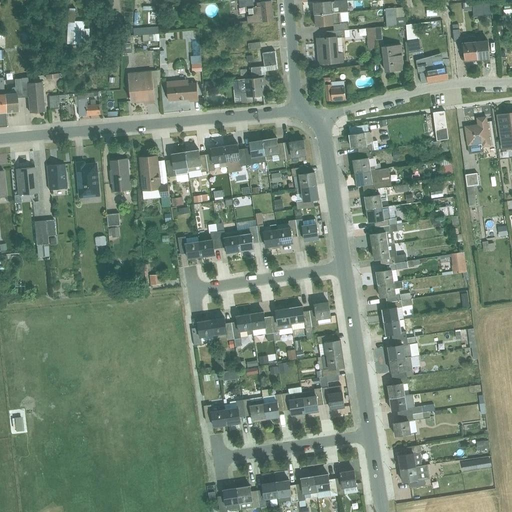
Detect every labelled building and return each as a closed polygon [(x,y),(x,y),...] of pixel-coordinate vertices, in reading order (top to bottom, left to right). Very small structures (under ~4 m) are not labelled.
[(315,15),(347,12),(346,0),(314,3),(315,15)] [(248,24),(274,22),(271,1),(257,3),(257,7),(253,8),(254,15),(252,17),(247,17),(248,21),(248,24)] [(490,1),(472,2),(473,11),(473,17),(492,15),(490,1)] [(473,11),(472,2),(463,3),(464,12),(473,11)] [(385,10),(386,27),(406,26),(406,18),(404,18),(404,8),(385,10)] [(69,9),(67,44),(86,45),(87,39),(83,38),(84,23),(75,23),(75,9),(69,9)] [(344,31),(349,30),(348,23),(349,23),(348,12),(347,12),(315,15),(316,27),(333,26),(334,31),(326,32),(344,31)] [(170,19),(162,19),(162,29),(170,28),(170,19)] [(476,41),(475,37),(460,38),(459,25),(452,25),(454,42),(460,42),(461,53),(464,53),(465,61),(478,60),(476,41)] [(158,34),(158,27),(134,28),(135,37),(143,36),(158,34)] [(366,29),(368,49),(375,48),(374,40),(376,40),(375,28),(366,29)] [(344,31),(326,32),(327,38),(317,39),(319,65),(344,63),(344,53),(343,53),(342,38),(345,38),(344,31)] [(158,34),(143,36),(143,42),(154,41),(154,43),(157,43),(157,47),(159,47),(159,34),(158,34)] [(134,43),(134,37),(124,38),(123,54),(131,53),(130,44),(134,43)] [(421,51),(420,39),(408,40),(409,53),(421,51)] [(478,60),(490,59),(488,40),(476,41),(478,60)] [(260,42),(248,44),(249,51),(261,49),(260,42)] [(401,45),(383,47),(386,73),(404,71),(401,45)] [(275,52),(263,53),(264,67),(251,68),(252,76),(262,75),(266,75),(265,71),(278,69),(275,52)] [(202,72),(201,56),(191,57),(192,72),(202,72)] [(426,72),(420,73),(422,84),(448,79),(445,63),(430,66),(429,64),(425,65),(426,72)] [(160,70),(128,74),(131,103),(147,101),(148,104),(155,103),(153,86),(160,85),(160,70)] [(58,74),(46,76),(46,80),(50,83),(55,82),(59,79),(58,74)] [(22,78),(23,98),(29,97),(30,113),(44,112),(41,83),(28,84),(28,77),(22,78)] [(17,99),(23,98),(22,78),(15,79),(4,81),(4,85),(15,84),(15,88),(13,88),(12,89),(11,91),(11,94),(5,94),(6,112),(18,111),(17,99)] [(265,96),(263,78),(233,80),(235,103),(252,102),(252,97),(265,96)] [(188,80),(167,82),(168,102),(189,100),(190,102),(198,101),(197,83),(189,84),(188,80)] [(331,85),(326,85),(327,101),(346,100),(344,82),(331,83),(331,85)] [(219,95),(218,83),(204,84),(206,97),(219,95)] [(101,93),(78,94),(79,117),(100,115),(100,105),(95,105),(95,100),(90,101),(91,105),(87,106),(86,97),(99,96),(99,98),(101,98),(101,93)] [(48,96),(49,109),(58,108),(57,96),(48,96)] [(511,113),(498,116),(503,151),(511,149),(511,113)] [(448,140),(444,114),(435,115),(439,141),(448,140)] [(478,126),(465,127),(468,147),(481,145),(482,148),(490,147),(486,117),(477,119),(478,126)] [(371,122),(372,130),(388,128),(386,120),(371,122)] [(358,154),(372,152),(377,151),(376,142),(373,142),(371,132),(349,135),(351,149),(357,148),(358,154)] [(288,160),(286,143),(278,144),(277,138),(276,138),(276,139),(263,141),(266,160),(266,161),(272,160),(273,162),(288,160)] [(293,163),(306,161),(305,154),(306,154),(304,140),(286,143),(288,160),(292,159),(293,163)] [(260,161),(266,160),(263,141),(250,143),(250,142),(251,149),(245,149),(248,166),(248,171),(254,170),(254,164),(260,163),(260,161)] [(449,142),(441,143),(442,153),(449,152),(449,151),(450,151),(449,142)] [(248,166),(245,149),(239,150),(238,144),(237,144),(237,145),(224,147),(228,167),(228,173),(242,171),(241,167),(248,166)] [(220,168),(228,167),(224,147),(212,149),(211,148),(212,155),(206,156),(208,172),(215,170),(215,168),(220,167),(220,168)] [(208,172),(206,156),(200,156),(199,150),(198,150),(198,151),(186,152),(189,173),(190,178),(202,176),(202,173),(208,172)] [(176,176),(189,173),(186,152),(173,154),(172,154),(173,161),(166,161),(169,178),(176,176)] [(353,161),(355,173),(379,170),(381,170),(380,164),(377,165),(375,157),(373,157),(372,152),(358,154),(359,160),(353,161)] [(157,156),(140,158),(143,191),(161,189),(161,198),(169,197),(168,185),(160,186),(157,156)] [(110,161),(110,171),(109,171),(110,184),(112,184),(112,192),(130,190),(128,159),(118,160),(110,161)] [(450,159),(440,161),(443,179),(453,177),(450,159)] [(84,163),(77,164),(80,199),(99,197),(96,164),(84,166),(84,163)] [(65,165),(47,166),(49,190),(67,189),(65,165)] [(315,173),(309,173),(308,167),(292,170),(293,177),(294,177),(296,190),(297,189),(317,186),(315,173)] [(397,170),(398,178),(419,175),(418,167),(397,170)] [(35,168),(17,170),(20,196),(15,196),(16,204),(22,203),(21,196),(38,194),(35,168)] [(388,188),(387,182),(381,182),(379,170),(355,173),(357,186),(363,185),(364,191),(378,189),(388,188)] [(282,182),(280,173),(271,175),(272,184),(282,182)] [(477,173),(466,175),(470,208),(476,207),(474,186),(479,185),(477,173)] [(415,184),(394,187),(395,193),(416,190),(415,184)] [(313,201),(319,200),(317,186),(297,189),(297,195),(296,195),(297,202),(296,202),(297,209),(314,207),(313,201)] [(364,191),(367,210),(383,208),(381,194),(379,195),(378,189),(364,191)] [(207,195),(193,197),(194,203),(208,201),(207,195)] [(412,195),(405,196),(406,203),(414,202),(412,195)] [(252,197),(244,198),(245,206),(252,205),(251,203),(253,203),(252,197)] [(182,198),(172,199),(173,207),(183,205),(182,198)] [(282,199),(273,201),(275,210),(284,209),(282,199)] [(376,228),(402,223),(401,221),(397,222),(396,218),(395,218),(393,206),(383,208),(367,210),(369,223),(375,222),(376,228)] [(453,215),(452,206),(440,208),(440,210),(435,211),(436,217),(453,215)] [(270,226),(264,227),(262,213),(255,214),(257,226),(256,226),(259,242),(265,241),(266,248),(266,247),(279,245),(276,226),(276,225),(270,226)] [(108,227),(120,226),(119,214),(107,215),(108,227)] [(163,215),(164,223),(171,222),(170,214),(163,215)] [(458,216),(451,217),(453,228),(459,227),(458,216)] [(295,220),(298,236),(304,236),(305,242),(305,241),(318,239),(318,240),(319,240),(316,224),(303,226),(302,219),(295,220)] [(441,226),(439,219),(432,222),(434,228),(441,226)] [(54,220),(46,221),(48,236),(56,236),(54,220)] [(292,237),(298,236),(295,220),(289,221),(290,224),(276,226),(279,245),(292,243),(292,244),(293,243),(292,237)] [(46,221),(34,222),(36,245),(37,245),(38,258),(49,257),(48,236),(46,221)] [(259,242),(256,226),(255,221),(236,224),(237,231),(240,251),(253,249),(253,250),(254,249),(253,243),(259,242)] [(240,251),(237,231),(225,234),(223,223),(216,224),(219,248),(226,247),(227,254),(227,253),(240,251)] [(371,235),(373,248),(394,244),(392,232),(403,230),(402,223),(376,228),(376,234),(371,235)] [(214,249),(219,248),(216,224),(208,226),(209,235),(199,237),(202,257),(214,255),(215,255),(214,249)] [(506,227),(498,228),(499,237),(508,236),(506,227)] [(120,237),(119,228),(111,228),(112,229),(108,230),(109,236),(112,236),(112,238),(120,237)] [(461,235),(453,236),(454,243),(462,242),(461,235)] [(107,246),(106,236),(94,237),(95,247),(107,246)] [(188,259),(202,257),(199,237),(184,239),(184,237),(178,238),(181,254),(187,253),(188,259)] [(488,242),(482,242),(483,252),(489,251),(489,250),(495,250),(494,243),(488,244),(488,242)] [(380,259),(381,265),(407,261),(406,255),(397,256),(395,244),(394,244),(373,248),(374,260),(380,259)] [(466,272),(464,252),(451,254),(453,266),(451,266),(452,274),(466,272)] [(376,272),(378,285),(398,282),(396,270),(414,267),(414,266),(419,265),(419,260),(407,261),(381,265),(382,271),(376,272)] [(160,275),(150,275),(150,286),(161,285),(160,275)] [(410,293),(400,295),(399,288),(403,288),(402,282),(398,282),(378,285),(380,298),(386,297),(387,303),(411,299),(410,293)] [(384,323),(404,320),(402,307),(412,305),(411,299),(387,303),(388,309),(382,310),(384,323)] [(309,311),(312,328),(319,326),(319,324),(331,323),(331,318),(328,302),(328,303),(315,305),(315,304),(314,305),(315,311),(309,311)] [(312,328),(309,311),(303,312),(303,306),(302,306),(302,307),(289,309),(292,331),(306,329),(307,339),(313,338),(312,328)] [(293,334),(292,331),(289,309),(276,311),(276,310),(275,310),(276,316),(270,317),(274,341),(280,340),(280,336),(293,334)] [(274,341),(270,317),(265,318),(264,312),(263,312),(250,314),(253,334),(253,336),(267,334),(268,342),(274,341)] [(248,335),(253,334),(250,314),(237,316),(236,316),(237,322),(231,323),(234,340),(235,348),(242,346),(241,338),(248,337),(248,335)] [(234,340),(231,323),(226,324),(225,318),(224,318),(211,320),(214,340),(227,338),(227,341),(234,340)] [(202,342),(214,340),(211,320),(198,322),(199,328),(193,329),(195,345),(202,344),(202,342)] [(414,331),(406,332),(404,320),(384,323),(386,335),(392,334),(393,340),(415,337),(423,336),(423,329),(414,331)] [(18,325),(10,326),(10,339),(18,339),(18,325)] [(470,348),(472,347),(476,347),(474,329),(467,330),(470,348)] [(341,341),(340,341),(334,342),(333,335),(317,338),(321,358),(342,354),(340,341),(341,341)] [(388,348),(390,361),(418,356),(419,356),(417,343),(416,343),(415,337),(393,340),(394,346),(388,348)] [(295,342),(297,360),(304,358),(303,351),(302,351),(300,341),(295,342)] [(230,369),(230,362),(223,363),(223,360),(226,359),(224,350),(218,351),(220,360),(218,360),(219,370),(230,369)] [(297,359),(295,350),(287,351),(288,361),(297,359)] [(338,369),(345,368),(344,367),(342,354),(321,358),(317,358),(320,371),(316,372),(317,378),(339,375),(338,369)] [(268,356),(259,357),(260,365),(269,364),(268,356)] [(413,375),(412,368),(420,366),(418,356),(390,361),(393,379),(413,375)] [(290,372),(288,363),(278,364),(280,374),(290,372)] [(479,366),(454,370),(454,374),(474,371),(475,378),(470,379),(471,386),(481,384),(479,366)] [(279,374),(278,367),(270,368),(271,375),(279,374)] [(238,370),(222,373),(223,382),(239,379),(238,370)] [(388,386),(390,398),(412,395),(410,383),(408,383),(408,381),(423,379),(422,374),(413,375),(393,379),(394,385),(388,386)] [(339,376),(320,378),(322,387),(328,386),(327,382),(339,380),(339,376)] [(23,383),(15,383),(16,398),(24,398),(23,383)] [(321,389),(324,405),(330,404),(330,410),(331,410),(331,409),(344,408),(342,392),(341,386),(321,389)] [(305,413),(302,393),(301,387),(288,389),(289,393),(282,394),(285,411),(291,410),(292,416),(292,415),(305,413)] [(318,405),(324,405),(321,389),(314,389),(314,391),(302,393),(305,413),(318,411),(318,412),(319,412),(318,405)] [(266,419),(263,397),(251,399),(250,391),(242,393),(243,400),(246,416),(252,415),(253,422),(253,421),(266,419)] [(279,411),(285,411),(282,394),(263,397),(266,419),(279,417),(279,418),(280,417),(279,411)] [(434,405),(415,407),(412,395),(390,398),(392,411),(398,411),(399,416),(429,412),(435,411),(434,405)] [(240,417),(246,416),(243,400),(230,402),(230,404),(224,405),(227,425),(240,423),(241,423),(240,417)] [(227,425),(224,405),(212,408),(211,405),(204,406),(206,422),(213,421),(214,427),(227,425)] [(329,420),(329,405),(321,405),(321,420),(329,420)] [(395,436),(417,433),(415,421),(430,418),(429,412),(399,416),(400,422),(393,423),(395,436)] [(476,442),(477,451),(485,450),(485,449),(490,449),(489,441),(484,441),(476,442)] [(398,456),(400,469),(422,466),(419,446),(403,448),(404,455),(398,456)] [(491,467),(490,458),(462,463),(463,472),(491,467)] [(410,488),(426,486),(425,480),(430,479),(428,465),(422,466),(400,469),(403,483),(408,482),(410,488)] [(357,490),(356,484),(354,470),(353,471),(341,473),(340,473),(341,479),(335,480),(337,496),(344,495),(344,492),(357,490)] [(337,496),(335,480),(329,481),(328,474),(328,475),(315,477),(318,497),(318,499),(337,496)] [(311,498),(318,497),(315,477),(302,479),(302,478),(301,479),(302,485),(296,485),(299,502),(305,501),(305,498),(311,498)] [(299,502),(296,485),(290,486),(289,480),(289,481),(275,483),(278,498),(279,502),(291,501),(291,503),(299,502)] [(276,498),(278,498),(275,483),(263,485),(263,484),(262,484),(263,491),(257,491),(260,508),(261,508),(261,509),(266,509),(266,506),(265,500),(269,499),(270,507),(278,506),(276,498)] [(260,508),(257,491),(251,492),(250,486),(250,487),(237,489),(240,508),(240,511),(260,508)] [(227,511),(227,510),(240,508),(237,489),(224,490),(223,490),(224,496),(218,497),(220,511),(227,511)]
